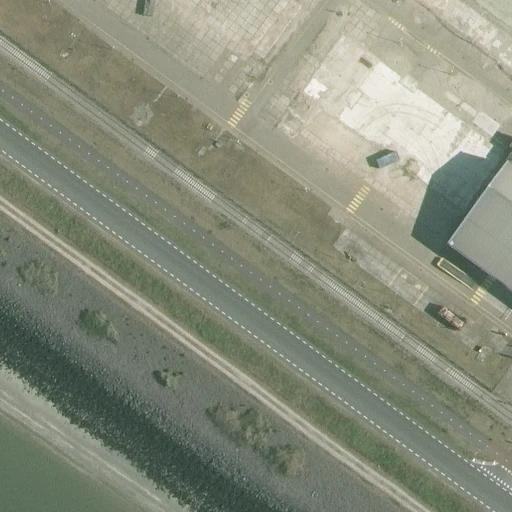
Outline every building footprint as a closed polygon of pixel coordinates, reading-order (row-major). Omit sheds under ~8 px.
[(162,0),(253,57),(288,0),(162,0)] [(434,0),(467,25),(492,22),(503,8),(511,7),(511,6),(503,0),(456,0),(457,1),(446,2),(445,0),(434,0)] [(318,97),(295,131),(447,231),(463,207),(452,200),(488,146),(461,128),(463,125),(440,109),(453,89),(444,83),(439,90),(339,24),(299,84),(318,97)] [(511,168),(507,165),(447,245),(511,292),(511,168)] [(351,255),(363,240),(356,235),(344,250),(351,255)] [(375,273),(387,264),(379,254),(367,263),(375,273)]
